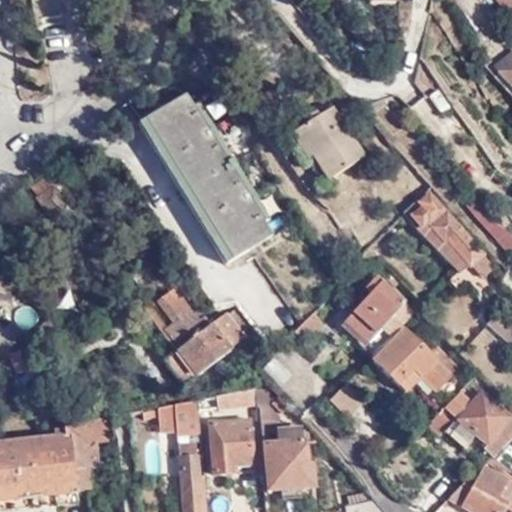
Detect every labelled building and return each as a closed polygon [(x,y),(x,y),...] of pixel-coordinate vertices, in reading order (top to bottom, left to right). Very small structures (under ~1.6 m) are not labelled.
[(28,0),(33,19),(59,13),(56,0),(28,0)] [(511,0),(496,0),(507,18),(511,15),(511,0)] [(511,53),(495,68),(502,77),(511,86),(511,53)] [(185,95),(139,124),(226,260),(269,234),(263,222),(269,219),(197,104),(192,108),(185,95)] [(336,105),(291,135),(307,159),(316,154),(332,177),(369,153),(336,105)] [(47,181),(31,189),(50,222),(67,213),(47,181)] [(430,194),(420,203),(424,208),(414,218),(461,273),(471,266),(480,278),(493,268),(430,194)] [(363,349),(369,355),(412,312),(377,278),(367,289),(368,290),(372,294),(363,302),(344,322),(367,345),(363,349)] [(181,386),(251,332),(235,305),(213,321),(205,313),(199,317),(176,286),(157,298),(172,320),(165,326),(180,348),(164,359),(181,386)] [(368,290),(359,299),(363,302),(372,294),(368,290)] [(313,312),(293,332),(296,335),(316,316),(313,312)] [(369,355),(371,358),(391,338),(414,316),(412,312),(411,313),(369,355)] [(316,316),(296,335),(299,338),(315,329),(322,322),(316,316)] [(44,317),(33,331),(53,353),(65,342),(44,317)] [(404,331),(372,364),(404,394),(419,379),(432,392),(458,366),(434,343),(425,352),(404,331)] [(279,397),(266,381),(257,383),(259,403),(263,446),(269,446),(270,493),(313,492),(309,447),(303,447),(302,429),(297,429),(295,422),(277,423),(276,408),(269,408),(269,398),(279,397)] [(218,407),(259,403),(257,383),(219,391),(218,407)] [(347,384),(329,402),(346,420),(364,402),(347,384)] [(483,395),(476,403),(462,391),(446,406),(489,443),(482,452),(490,460),(505,445),(511,438),(511,414),(509,418),(483,395)] [(183,511),(206,511),(196,396),(158,404),(160,429),(178,428),(183,511)] [(453,420),(440,409),(426,424),(439,435),(453,420)] [(0,503),(76,494),(90,493),(87,448),(112,444),(111,436),(106,419),(51,431),(51,438),(0,444),(0,503)] [(250,425),(211,427),(215,476),(236,477),(236,470),(253,469),(250,425)] [(463,451),(473,435),(457,425),(447,441),(463,451)] [(480,475),(477,472),(449,498),(473,511),(505,511),(511,502),(511,486),(483,471),(480,475)] [(76,494),(0,503),(0,511),(27,511),(77,507),(76,494)] [(384,511),(385,511),(375,499),(344,508),(345,511),(384,511)]
